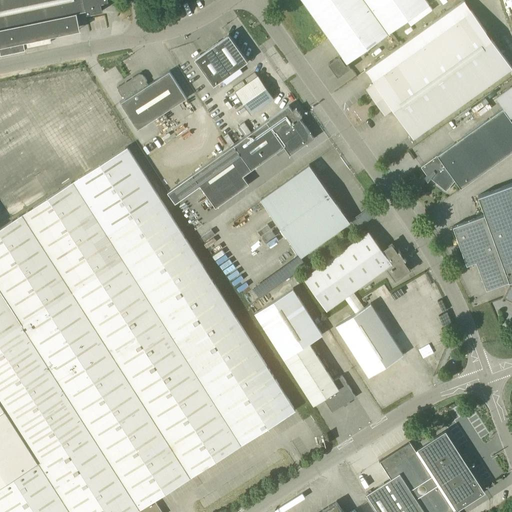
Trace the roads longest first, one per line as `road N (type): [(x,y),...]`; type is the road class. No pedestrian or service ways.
road 1 (unclassified): [(485,376),(424,236),(255,0)]
road 2 (unclassified): [(248,511),(430,396),(485,376)]
road 3 (unclassified): [(0,67),(143,39)]
